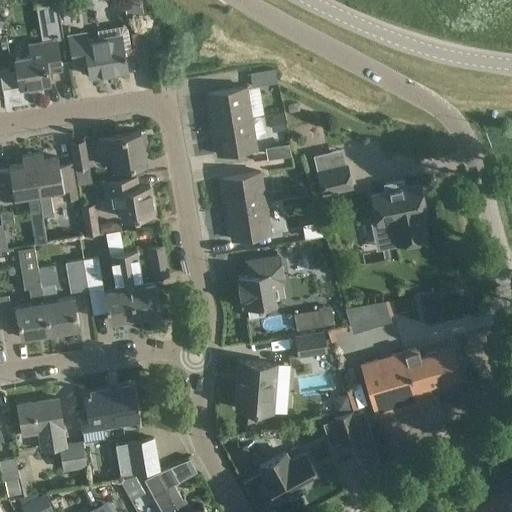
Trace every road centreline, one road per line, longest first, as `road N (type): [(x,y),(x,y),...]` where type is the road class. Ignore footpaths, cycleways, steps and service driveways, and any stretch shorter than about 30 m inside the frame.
road 1 (residential): [(511,302),(474,166),(452,121),(238,0)]
road 2 (residential): [(203,361),(208,313),(170,119),(158,105),(141,101),(0,126)]
road 3 (tertiary): [(307,0),(418,47),(511,66)]
road 4 (residential): [(0,375),(135,352),(203,361)]
road 5 (residential): [(362,511),(511,424)]
road 6 (residential): [(240,511),(198,436),(203,361)]
